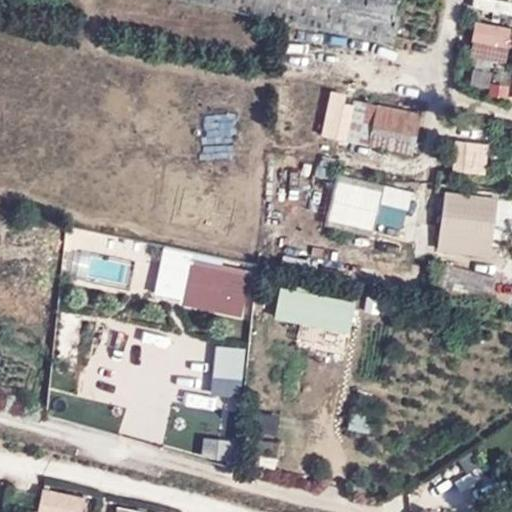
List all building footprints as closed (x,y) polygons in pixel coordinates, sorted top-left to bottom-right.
[(407,0),(214,0),(400,38),(407,0)] [(511,0),(478,0),(478,8),(511,9),(511,0)] [(511,40),(511,22),(477,16),(471,47),(509,54),(511,40)] [(471,64),(471,85),(495,85),(495,64),(471,64)] [(354,94),(345,134),(413,150),(422,109),(354,94)] [(486,169),(490,138),(456,134),(453,165),(486,169)] [(327,210),(331,174),(311,172),(308,208),(327,210)] [(382,186),(340,177),(332,215),(374,224),(382,186)] [(384,180),(380,199),(409,205),(413,185),(384,180)] [(494,192),(450,190),(447,242),(508,246),(510,225),(492,224),(494,192)] [(254,265),(189,253),(181,296),(246,309),(254,265)] [(442,261),(438,282),(493,292),(497,271),(442,261)] [(280,280),(274,312),(350,327),(357,296),(280,280)] [(214,339),(213,373),(246,374),(246,340),(214,339)] [(349,423),(369,428),(377,394),(357,390),(349,423)] [(215,455),(233,459),(238,436),(219,432),(215,455)] [(82,511),(85,500),(44,491),(39,511),(82,511)] [(511,511),(511,503),(491,506),(491,511),(511,511)]
